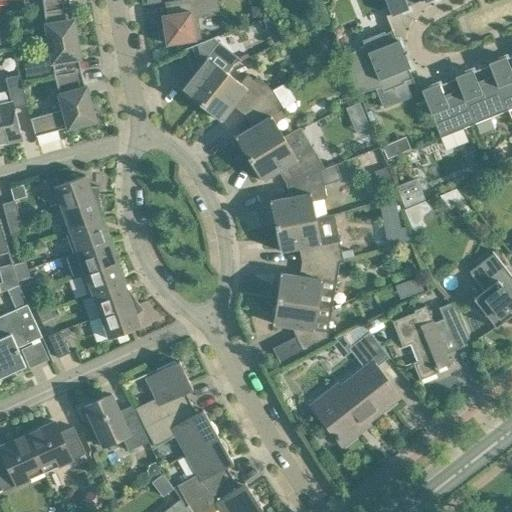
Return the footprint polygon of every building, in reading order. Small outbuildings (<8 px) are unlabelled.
[(69,0),(43,0),(44,11),(70,7),(69,0)] [(219,14),(217,0),(177,0),(164,2),(167,21),(162,22),(166,44),(201,39),(197,17),(219,14)] [(384,0),(391,16),(408,9),(407,7),(409,6),(409,5),(407,6),(404,0),(384,0)] [(80,71),(70,7),(44,11),(54,76),(80,71)] [(274,15),(264,19),(267,28),(278,24),(274,15)] [(364,45),(344,57),(343,57),(350,75),(406,53),(406,52),(404,53),(399,40),(396,40),(395,37),(393,38),(390,33),(392,32),(393,31),(386,15),(392,30),(384,35),(383,33),(363,41),(364,45)] [(201,105),(227,73),(213,62),(220,53),(214,48),(216,45),(209,40),(183,49),(187,60),(197,68),(181,89),(201,105)] [(406,53),(350,75),(358,93),(381,87),(383,91),(403,83),(402,81),(411,79),(417,94),(418,94),(412,77),(411,78),(409,78),(407,73),(409,72),(408,68),(410,67),(405,54),(406,53)] [(511,70),(511,71),(506,59),(508,58),(506,58),(505,56),(488,63),(489,65),(480,69),(489,66),(494,78),(494,77),(507,110),(511,108),(511,70)] [(507,110),(494,77),(494,78),(478,84),(473,72),(475,72),(474,71),(473,72),(472,69),(454,76),(455,79),(447,82),(447,83),(456,79),(460,91),(461,91),(474,123),(507,110)] [(80,71),(54,76),(64,110),(31,119),(35,136),(87,122),(89,121),(90,119),(91,117),(92,115),(92,113),(80,71)] [(239,98),(251,108),(272,90),(256,77),(253,80),(247,75),(240,83),(227,73),(201,105),(221,121),(239,98)] [(27,105),(20,74),(5,78),(11,102),(0,104),(0,143),(0,145),(21,140),(13,109),(27,105)] [(299,75),(285,81),(294,101),(308,94),(299,75)] [(474,123),(461,91),(460,91),(444,98),(440,86),(441,85),(441,84),(439,85),(438,83),(421,90),(440,137),(474,123)] [(248,159),(284,137),(275,123),(284,117),(280,110),(283,108),(272,90),(251,108),(259,122),(235,137),(248,159)] [(359,102),(346,108),(349,117),(363,111),(359,102)] [(321,170),(310,152),(306,154),(302,147),(293,152),(284,137),(248,159),(262,181),(286,166),(295,180),(321,170)] [(384,150),(387,158),(402,153),(398,144),(384,150)] [(488,157),(490,164),(491,165),(506,159),(502,151),(488,157)] [(491,165),(490,164),(488,157),(473,163),(476,171),(491,165)] [(335,164),(321,170),(295,180),(298,195),(270,201),(275,226),(315,218),(312,201),(326,198),(324,185),(341,178),(335,164)] [(99,187),(90,187),(86,175),(54,187),(61,209),(99,196),(99,187)] [(456,189),(440,196),(451,209),(464,199),(456,189)] [(101,219),(99,196),(61,209),(69,230),(101,219)] [(2,204),(8,227),(20,224),(14,200),(2,204)] [(395,203),(380,206),(382,218),(398,215),(395,203)] [(343,261),(336,227),(333,214),(315,218),(275,226),(280,252),(308,246),(311,261),(339,261),(343,261)] [(106,241),(101,219),(69,230),(67,230),(75,252),(106,241)] [(0,254),(9,252),(1,222),(0,222),(0,254)] [(23,232),(20,224),(8,227),(10,235),(23,232)] [(114,263),(106,241),(75,252),(83,274),(114,263)] [(511,275),(492,251),(491,252),(493,253),(469,272),(484,290),(473,299),(475,302),(474,303),(475,307),(477,310),(480,312),(483,315),(484,314),(495,327),(511,314),(511,312),(508,308),(511,305),(511,275)] [(15,273),(27,270),(25,261),(13,265),(15,273)] [(336,282),(339,261),(311,261),(311,262),(309,277),(280,273),(276,298),(317,305),(320,288),(330,289),(332,281),(336,282)] [(124,283),(114,263),(83,274),(91,296),(92,295),(124,283)] [(27,270),(15,273),(17,281),(30,278),(27,270)] [(137,303),(124,283),(92,295),(100,316),(137,303)] [(18,285),(14,287),(7,290),(16,309),(0,316),(0,335),(1,338),(0,338),(0,377),(25,366),(17,348),(42,337),(18,285)] [(314,321),(317,305),(276,298),(272,324),(299,328),(297,341),(303,353),(327,341),(328,332),(324,331),(325,323),(314,321)] [(50,310),(46,302),(35,307),(38,315),(50,310)] [(143,310),(137,303),(100,316),(108,338),(140,327),(136,316),(143,310)] [(450,303),(438,308),(443,319),(432,323),(425,306),(413,311),(414,313),(392,322),(402,347),(410,343),(418,361),(413,363),(420,380),(436,373),(435,369),(449,364),(439,340),(450,336),(454,346),(468,340),(470,344),(471,343),(458,312),(450,303)] [(54,318),(50,310),(38,315),(42,323),(54,318)] [(48,336),(58,358),(70,353),(60,331),(48,336)] [(339,386),(344,392),(317,413),(311,405),(310,405),(342,447),(360,433),(357,429),(364,424),(365,425),(400,397),(376,367),(389,357),(369,332),(348,348),(363,367),(339,386)] [(50,378),(60,373),(52,356),(42,361),(50,378)] [(135,408),(144,427),(191,403),(183,387),(190,384),(179,361),(176,363),(174,360),(156,369),(157,372),(145,377),(155,398),(135,408)] [(84,407),(102,446),(121,437),(127,451),(148,442),(134,411),(133,412),(134,413),(122,419),(111,394),(84,407)] [(218,436),(206,415),(200,419),(191,403),(144,427),(153,446),(174,435),(185,455),(218,436)] [(54,422),(26,434),(44,473),(85,454),(73,426),(59,433),(54,422)] [(44,473),(26,434),(0,446),(0,449),(4,458),(0,459),(0,486),(2,491),(16,485),(44,473)] [(229,457),(218,436),(185,455),(196,475),(176,486),(185,500),(187,504),(232,477),(223,461),(229,457)] [(150,465),(148,471),(150,477),(160,472),(156,463),(150,465)] [(161,474),(152,481),(162,496),(172,488),(161,474)] [(242,492),(232,477),(187,504),(192,511),(259,511),(262,509),(248,488),(242,492)] [(190,511),(187,506),(185,507),(179,499),(163,511),(190,511)]
